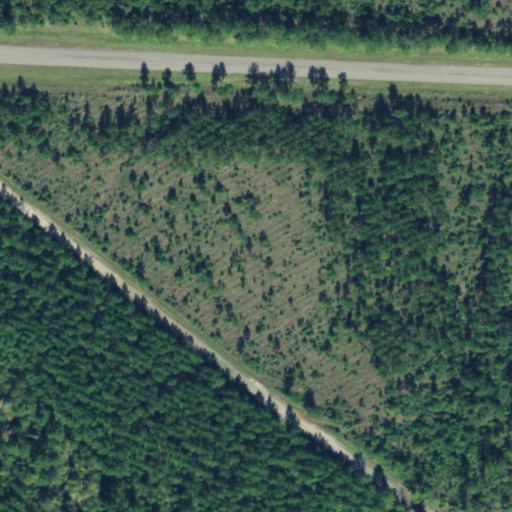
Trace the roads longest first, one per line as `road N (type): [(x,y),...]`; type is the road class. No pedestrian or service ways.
road 1 (residential): [(421,511),(0,185)]
road 2 (tertiary): [(0,53),(511,76)]
